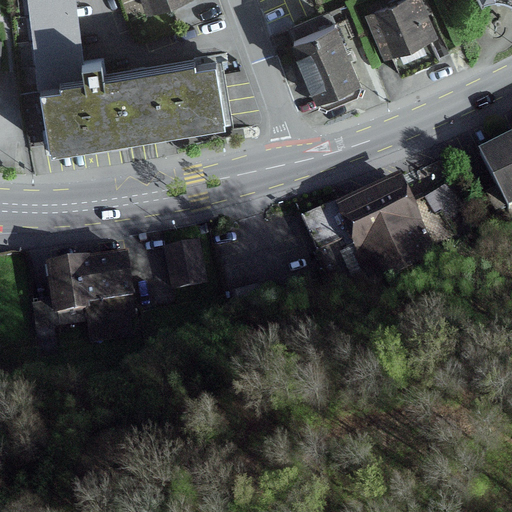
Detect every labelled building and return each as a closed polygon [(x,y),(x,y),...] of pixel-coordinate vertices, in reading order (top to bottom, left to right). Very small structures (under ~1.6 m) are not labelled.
[(31,0),(45,91),(81,86),(77,63),(67,0),(31,0)] [(144,0),(148,10),(175,0),(144,0)] [(399,77),(438,60),(412,0),(404,0),(372,14),(399,77)] [(356,95),(359,87),(328,13),(288,30),(319,104),(326,107),(356,95)] [(81,86),(45,91),(41,92),(49,145),(144,131),(136,75),(105,79),(102,59),(77,63),(81,86)] [(215,63),(136,75),(144,131),(224,119),(215,63)] [(480,155),(478,156),(507,212),(508,211),(507,210),(511,207),(511,147),(483,162),(480,155)] [(458,200),(463,197),(453,183),(439,193),(421,201),(426,212),(421,214),(416,204),(406,208),(395,184),(343,209),(340,202),(300,220),(325,276),(336,275),(337,283),(354,280),(360,290),(377,282),(429,257),(426,249),(456,235),(458,240),(479,231),(458,200)] [(203,284),(195,247),(165,253),(172,290),(203,284)] [(132,299),(125,258),(49,270),(56,316),(84,312),(84,306),(132,299)] [(259,286),(229,293),(235,319),(265,312),(259,286)] [(39,357),(56,355),(52,329),(35,331),(39,357)]
